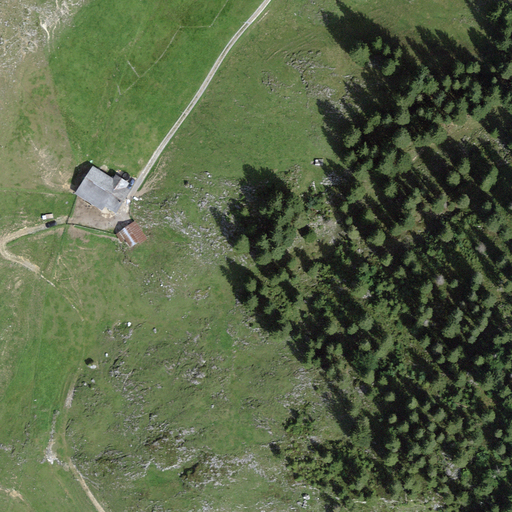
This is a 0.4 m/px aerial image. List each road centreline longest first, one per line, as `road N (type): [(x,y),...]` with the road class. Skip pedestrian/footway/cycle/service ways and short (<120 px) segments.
road 1 (track): [(67,401),(89,343),(84,320),(53,282),(5,257),(1,243),(65,221),(113,225),(271,0)]
road 2 (track): [(67,401),(62,442),(102,511)]
